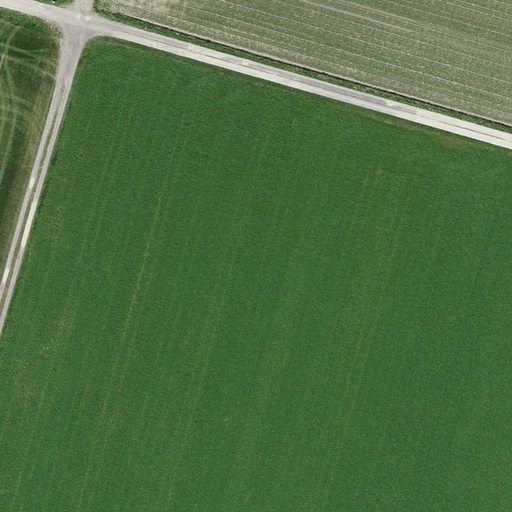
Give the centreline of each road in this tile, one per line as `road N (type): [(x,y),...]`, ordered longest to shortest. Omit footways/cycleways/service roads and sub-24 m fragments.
road 1 (track): [(0,0),(511,145)]
road 2 (track): [(0,310),(87,0)]
